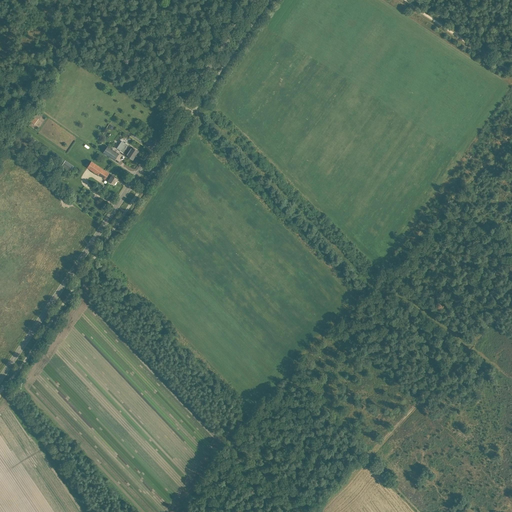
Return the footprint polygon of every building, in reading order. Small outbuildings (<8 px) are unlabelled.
[(37,123),(42,125),(46,117),(41,114),(37,123)] [(126,143),(123,147),(120,151),(127,155),(133,159),(138,151),(129,145),(126,143)] [(62,164),(70,170),(73,165),(65,160),(62,164)] [(105,179),(106,178),(108,174),(109,173),(91,161),(87,167),(105,179)] [(111,176),(108,174),(106,178),(109,179),(108,181),(114,185),(118,179),(112,175),(111,176)]
